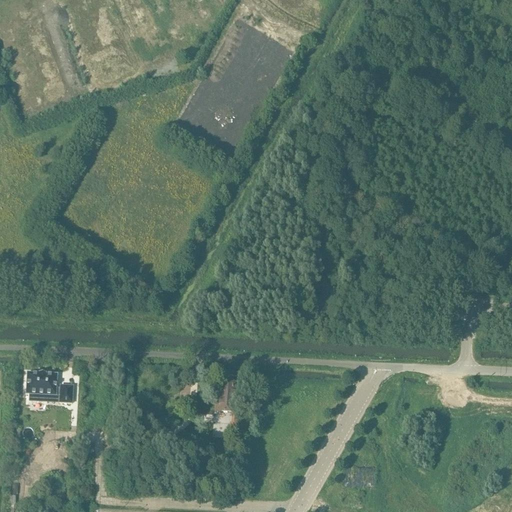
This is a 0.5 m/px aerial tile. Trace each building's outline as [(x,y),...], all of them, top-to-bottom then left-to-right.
[(25,395),(25,396),(26,396),(29,396),(28,402),(47,403),(47,397),(54,397),(55,397),(55,396),(59,396),(59,404),(71,405),(72,387),(60,387),(60,390),(56,390),(56,376),(45,375),(45,374),(38,374),(38,375),(28,374),(26,374),(26,375),(27,375),(25,395)] [(239,384),(223,383),(222,397),(218,397),(217,412),(237,413),(239,384)] [(255,388),(254,403),(327,407),(327,392),(255,388)] [(307,412),(265,485),(279,493),(321,420),(307,412)] [(11,440),(10,447),(15,447),(19,448),(20,440),(11,439),(11,440)]
